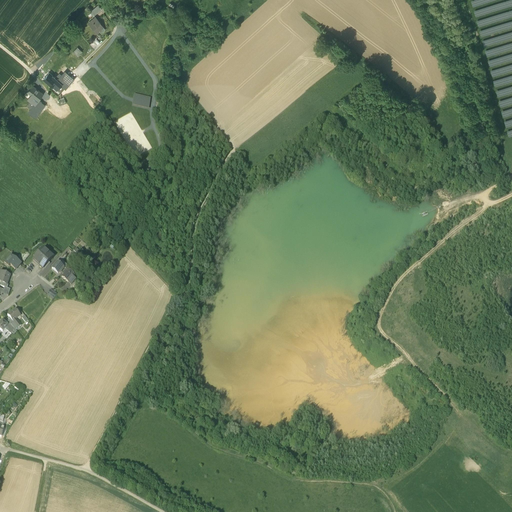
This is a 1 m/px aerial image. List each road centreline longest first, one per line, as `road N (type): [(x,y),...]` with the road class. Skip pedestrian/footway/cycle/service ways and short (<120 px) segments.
road 1 (track): [(87,469),(186,288),(195,221),(232,150)]
road 2 (track): [(163,511),(87,469),(9,448)]
